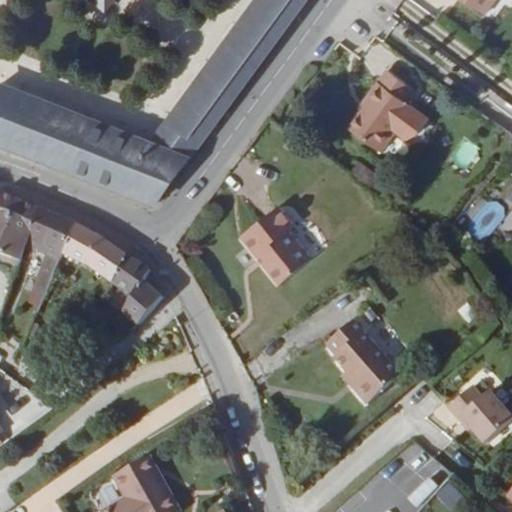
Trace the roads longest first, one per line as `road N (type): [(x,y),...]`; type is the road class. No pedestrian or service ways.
road 1 (residential): [(276,511),(251,435),(158,229)]
road 2 (unclassified): [(333,0),(158,229)]
road 3 (unclassified): [(158,229),(126,225),(81,196),(0,166)]
